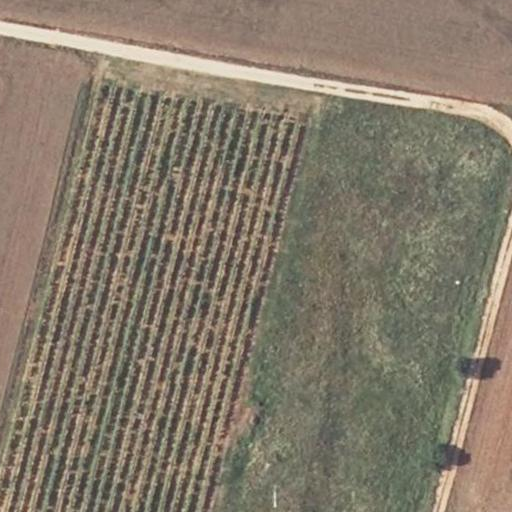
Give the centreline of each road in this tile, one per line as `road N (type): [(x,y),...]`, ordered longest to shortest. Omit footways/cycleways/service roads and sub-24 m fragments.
road 1 (track): [(0,29),(484,113),(511,133)]
road 2 (track): [(511,224),(435,511)]
